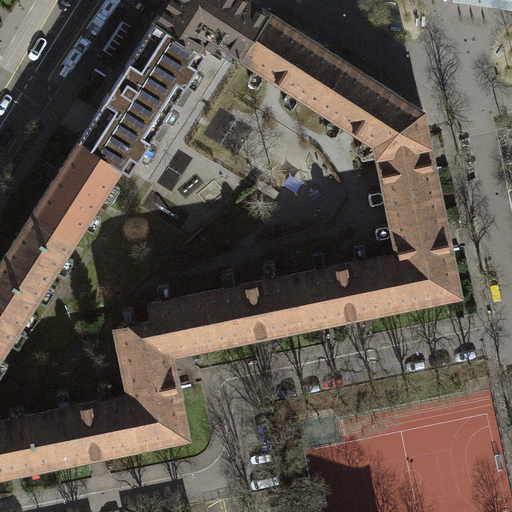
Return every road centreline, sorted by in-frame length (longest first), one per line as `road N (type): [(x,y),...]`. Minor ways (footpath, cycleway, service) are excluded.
road 1 (residential): [(511,338),(238,393),(251,476),(75,511)]
road 2 (residential): [(511,265),(469,40)]
road 3 (secondary): [(74,0),(0,119)]
